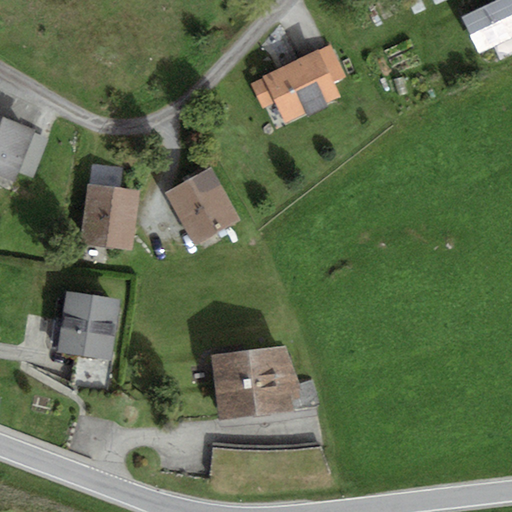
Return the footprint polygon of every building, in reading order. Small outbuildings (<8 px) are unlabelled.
[(511,0),(507,0),(453,28),(471,64),(511,42),(511,0)] [(327,51),(245,97),(257,119),(266,114),(277,135),(331,105),(323,91),(343,80),(327,51)] [(21,142),(0,134),(0,192),(3,193),(21,142)] [(204,176),(160,201),(190,253),(233,228),(204,176)] [(128,203),(79,198),(72,257),(122,262),(128,203)] [(109,312),(61,306),(54,359),(103,364),(109,312)] [(284,355),(206,366),(214,427),(292,416),(284,355)]
